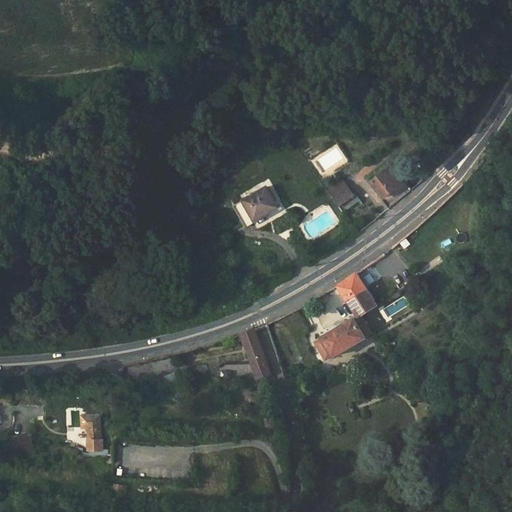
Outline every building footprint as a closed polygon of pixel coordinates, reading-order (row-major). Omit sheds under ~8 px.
[(409,110),(423,99),(416,90),(402,102),(409,110)] [(371,181),(391,207),(391,206),(410,191),(403,182),(396,172),(391,166),(371,181)] [(408,179),(400,169),(396,172),(403,182),(408,179)] [(343,179),(328,190),(334,199),(349,187),(343,179)] [(193,184),(184,189),(185,191),(191,201),(193,205),(202,199),(199,195),(195,188),(193,184)] [(200,185),(195,188),(199,195),(204,192),(200,185)] [(267,187),(233,205),(245,226),(259,218),(258,216),(268,211),(269,212),(274,209),(273,207),(277,205),(267,187)] [(358,200),(349,187),(334,199),(343,211),(358,200)] [(185,191),(180,194),(185,205),(191,201),(185,191)] [(439,242),(442,253),(456,250),(453,238),(439,242)] [(357,273),(338,285),(358,316),(322,337),(323,338),(315,342),(326,359),(333,355),(333,356),(366,337),(361,329),(367,326),(365,322),(382,312),(377,304),(357,273)] [(372,334),(367,326),(361,329),(366,337),(372,334)] [(274,383),(255,329),(242,334),(253,364),(246,366),(237,363),(220,364),(220,367),(220,371),(220,377),(241,380),(258,381),(260,388),(274,383)] [(201,370),(201,368),(197,366),(195,369),(200,371),(199,375),(203,376),(205,372),(201,370)] [(101,439),(100,415),(90,415),(83,415),(83,427),(88,427),(89,450),(103,450),(103,439),(101,439)] [(32,452),(30,436),(9,437),(11,454),(32,452)] [(124,496),(126,487),(115,485),(113,494),(124,496)]
